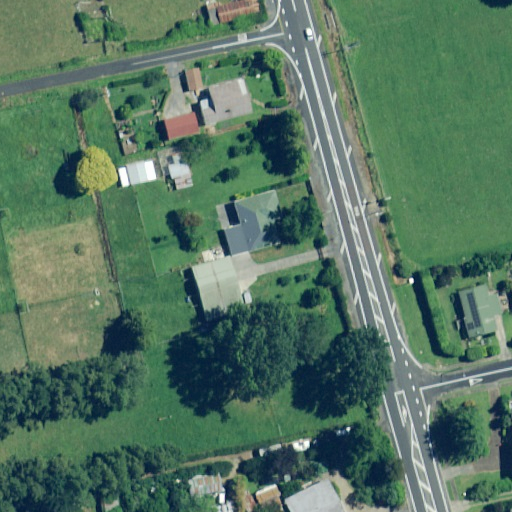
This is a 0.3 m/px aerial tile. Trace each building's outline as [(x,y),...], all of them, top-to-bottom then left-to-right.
[(261,14),(257,0),(239,0),(218,5),(218,3),(205,6),(211,26),(261,14)] [(201,88),(198,68),(184,71),(188,90),(201,88)] [(251,113),(242,79),(207,88),(210,99),(198,102),(204,125),(251,113)] [(197,134),(193,114),(163,120),(167,140),(197,134)] [(185,152),(172,155),(174,166),(168,167),(171,179),(174,178),(176,190),(192,187),(185,152)] [(156,180),(152,161),(118,168),(122,187),(156,180)] [(282,220),(274,191),(233,202),(239,225),(223,229),(231,256),(279,243),(274,222),(282,220)] [(243,311),(226,249),(197,257),(200,265),(191,268),(206,322),(243,311)] [(487,297),(485,286),(458,292),(468,338),(496,331),(493,317),(501,316),(497,295),(487,297)] [(223,478),(203,482),(206,493),(226,489),(223,478)] [(341,511),(327,480),(283,500),(288,511),(341,511)] [(279,497),(274,484),(254,491),(258,505),(279,497)] [(118,511),(117,501),(102,503),(102,511),(118,511)]
